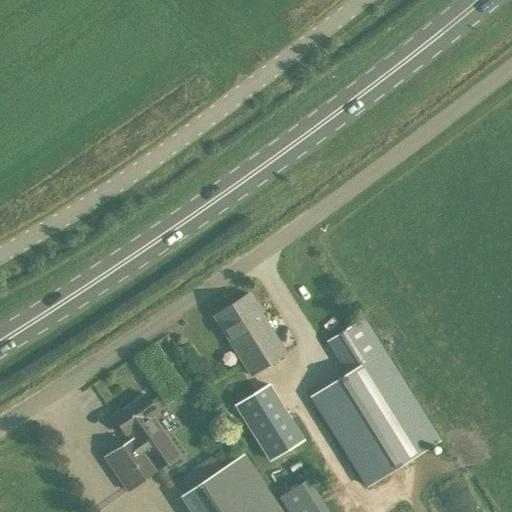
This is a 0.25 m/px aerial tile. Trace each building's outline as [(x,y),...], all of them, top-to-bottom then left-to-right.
[(250,376),(286,353),(248,293),(212,316),(250,376)] [(367,487),(439,442),(362,319),(327,341),(347,374),(310,397),(367,487)] [(269,461),(303,439),(268,383),(234,405),(269,461)] [(128,433),(132,439),(155,472),(178,455),(151,417),(157,413),(144,394),(112,416),(125,435),(128,433)] [(128,491),(155,472),(132,439),(105,458),(128,491)] [(281,511),(279,508),(244,455),(189,491),(202,511),(281,511)] [(287,511),(329,511),(308,478),(278,497),(287,511)] [(437,493),(449,511),(476,511),(455,480),(437,493)]
